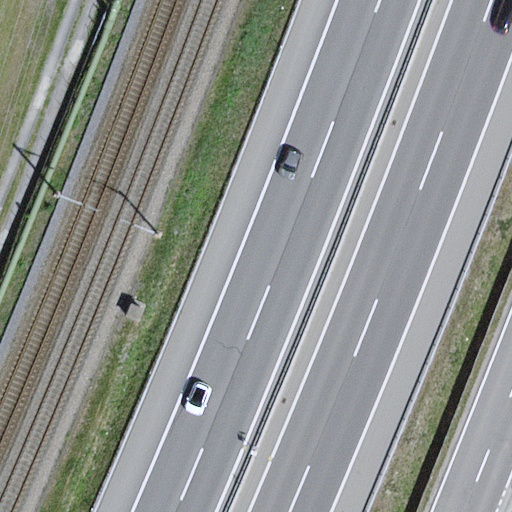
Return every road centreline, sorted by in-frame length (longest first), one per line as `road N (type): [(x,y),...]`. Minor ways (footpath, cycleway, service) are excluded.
road 1 (motorway): [(287,511),(494,0)]
road 2 (motorway): [(377,0),(176,511)]
road 3 (track): [(0,248),(90,0)]
road 4 (primary): [(464,511),(511,388)]
